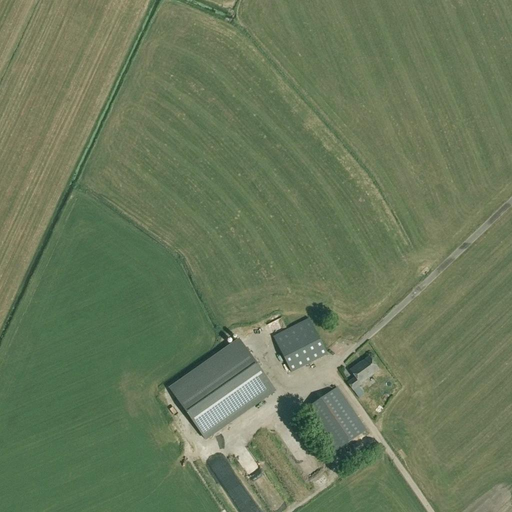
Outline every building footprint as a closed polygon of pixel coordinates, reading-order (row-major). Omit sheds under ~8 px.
[(291,372),(327,355),(309,319),(273,337),(291,372)] [(240,341),(170,390),(205,439),(275,390),(240,341)] [(360,384),(379,371),(369,358),(351,371),(355,377),(347,383),(353,390),(361,384),(360,384)] [(302,412),(331,455),(366,431),(337,388),(302,412)] [(229,427),(232,432),(248,423),(244,417),(229,427)]
